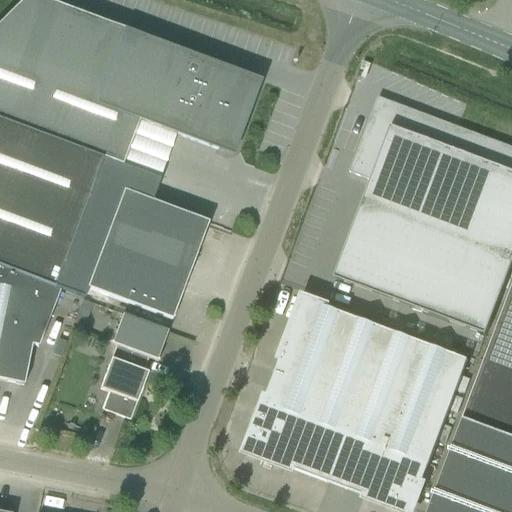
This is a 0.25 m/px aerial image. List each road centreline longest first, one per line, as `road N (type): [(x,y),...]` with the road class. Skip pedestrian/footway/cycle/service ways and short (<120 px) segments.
road 1 (unclassified): [(179,503),(367,0)]
road 2 (unclassified): [(179,503),(0,462)]
road 3 (tertiary): [(511,50),(381,0)]
